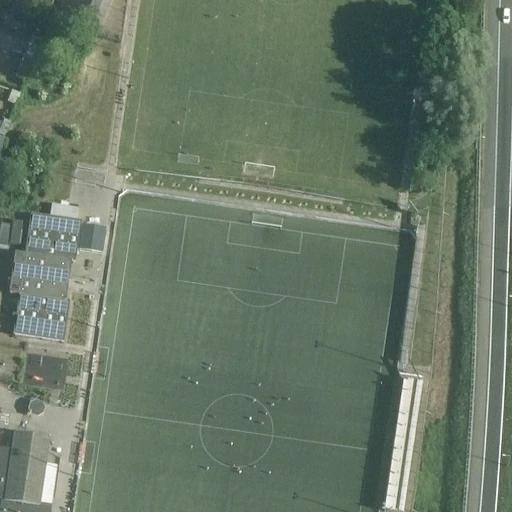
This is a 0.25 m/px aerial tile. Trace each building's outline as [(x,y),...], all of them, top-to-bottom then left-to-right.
[(21,0),(21,1),(50,11),(54,0),(21,0)] [(65,0),(60,14),(98,29),(108,0),(65,0)] [(25,58),(37,63),(39,64),(47,44),(40,42),(47,27),(40,24),(32,39),(31,39),(30,42),(0,31),(0,49),(25,59),(25,58)] [(15,255),(12,276),(9,296),(18,297),(15,320),(13,337),(22,339),(63,345),(69,303),(65,303),(71,264),(75,265),(81,223),(77,223),(78,211),(51,207),(50,219),(31,216),(25,256),(15,255)] [(14,223),(10,246),(19,248),(23,224),(14,223)] [(12,228),(1,227),(0,230),(0,248),(9,250),(12,228)] [(98,375),(101,355),(96,354),(93,374),(98,375)] [(390,511),(403,511),(422,382),(403,380),(385,511),(390,511)] [(42,403),(36,401),(31,403),(30,404),(27,410),(30,416),(31,416),(36,418),(42,415),(44,409),(42,403)] [(49,511),(50,509),(39,507),(45,467),(46,461),(49,441),(22,438),(21,437),(15,437),(12,453),(7,453),(5,452),(0,451),(0,501),(1,502),(0,509),(0,511),(49,511)] [(85,466),(87,446),(82,445),(79,466),(85,466)]
